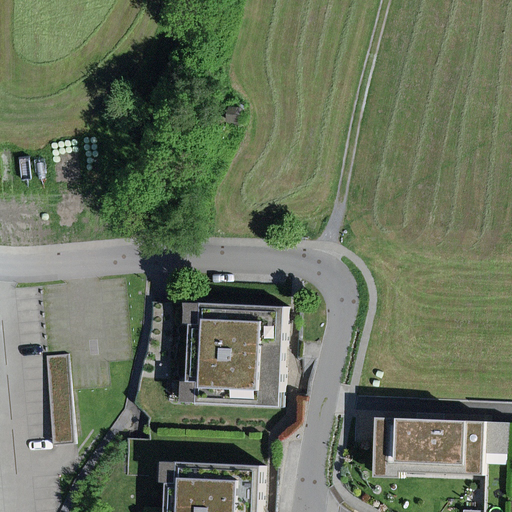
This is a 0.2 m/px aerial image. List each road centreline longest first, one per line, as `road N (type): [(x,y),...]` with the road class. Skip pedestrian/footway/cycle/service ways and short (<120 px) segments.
road 1 (residential): [(0,266),(50,270),(151,259),(320,267),(342,296),(344,317),(306,511)]
road 2 (track): [(388,0),(338,225),(320,267)]
